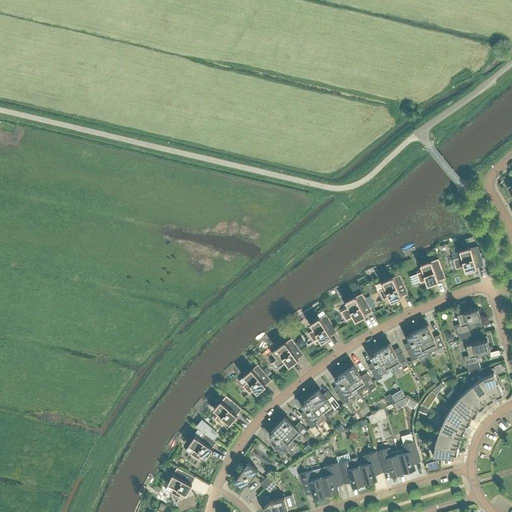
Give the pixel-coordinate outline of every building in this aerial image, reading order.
[(459,250),(461,256),(453,258),(449,260),(452,269),(456,268),(469,264),(470,268),(483,265),(479,251),(472,253),(471,247),(459,250)] [(433,260),(420,264),(422,270),(416,272),(411,275),(414,284),(420,282),(430,278),(432,282),(439,279),(445,277),(438,258),(433,260)] [(400,274),(382,281),(385,287),(379,290),(383,299),(393,294),(395,298),(408,293),(408,292),(400,274)] [(348,307),(341,311),(346,320),(357,313),(359,317),(366,313),(372,310),(362,292),(345,301),(348,307)] [(478,307),(457,313),(461,324),(455,325),(459,339),(471,336),(467,323),(481,319),(478,307)] [(308,332),(313,341),(323,335),(325,338),(337,331),(326,313),(310,323),(313,329),(308,332)] [(428,324),(417,329),(428,352),(445,344),(439,333),(434,336),(428,324)] [(337,333),(341,344),(353,340),(349,329),(337,333)] [(410,333),(407,335),(412,346),(407,349),(412,360),(428,352),(417,329),(409,332),(410,333)] [(271,352),(275,357),(270,360),(276,368),(290,358),(292,362),(304,354),(304,353),(292,337),(271,352)] [(487,338),(467,344),(470,355),(465,357),(469,370),(480,367),(477,354),(490,350),(487,338)] [(390,342),(379,348),(392,371),(408,362),(402,351),(397,354),(390,342)] [(379,348),(372,352),(372,353),(370,355),(376,366),(370,369),(377,380),(382,376),(380,372),(389,366),(392,371),(379,348)] [(310,356),(303,358),(306,369),(313,367),(310,356)] [(258,363),(243,376),(247,381),(243,385),(249,392),(258,385),(260,388),(271,379),(258,363)] [(358,392),(367,385),(370,390),(376,386),(366,372),(361,375),(353,364),(343,370),(358,392)] [(343,370),(336,375),(337,376),(334,378),(341,388),(336,392),(343,402),(358,392),(343,370)] [(470,384),(485,403),(484,401),(487,399),(488,401),(493,397),(478,372),(481,378),(471,385),(470,384)] [(478,372),(493,397),(494,397),(493,395),(496,393),(497,395),(503,392),(494,372),(482,378),(478,372)] [(440,380),(436,373),(430,376),(434,383),(440,380)] [(480,408),(485,403),(470,384),(470,385),(470,386),(461,394),(460,393),(460,394),(477,410),(476,408),(478,406),(480,408)] [(319,388),(309,396),(326,416),(340,404),(332,395),(327,399),(319,388)] [(214,418),(222,424),(229,416),(232,419),(237,413),(238,413),(242,408),(226,394),(214,409),(218,413),(214,418)] [(473,415),(477,410),(460,394),(461,395),(452,405),(451,404),(470,418),(471,418),(469,416),(471,414),(473,415)] [(309,396),(303,401),(303,402),(301,404),(309,414),(304,417),(312,427),(326,416),(309,396)] [(426,413),(429,407),(421,404),(419,410),(426,413)] [(444,415),(465,427),(463,426),(465,423),(467,424),(470,418),(451,404),(452,405),(445,416),(444,415)] [(438,427),(438,428),(461,436),(459,435),(460,432),(462,433),(465,427),(444,415),(444,416),(445,416),(440,428),(438,427)] [(285,416),(276,424),(295,442),(292,438),(299,431),(303,434),(308,429),(299,421),(295,425),(285,416)] [(276,424),(270,431),(271,431),(269,434),(278,442),(274,447),(283,455),(295,442),(276,424)] [(429,439),(458,446),(455,445),(456,442),(459,443),(461,436),(438,428),(439,428),(436,441),(429,439)] [(426,445),(422,431),(416,433),(421,447),(426,445)] [(195,435),(189,445),(194,448),(190,453),(199,459),(205,450),(209,452),(213,446),(217,441),(216,440),(217,440),(205,432),(200,438),(195,435)] [(403,448),(397,450),(403,471),(407,470),(410,472),(412,469),(416,467),(414,462),(421,460),(415,439),(402,443),(403,448)] [(435,441),(433,454),(453,457),(454,452),(456,453),(458,446),(429,439),(429,440),(435,441)] [(389,447),(377,450),(382,471),(389,469),(391,475),(394,474),(398,476),(400,472),(403,471),(397,450),(391,452),(389,447)] [(366,462),(359,464),(365,482),(377,479),(376,473),(382,471),(377,450),(363,454),(366,462)] [(351,458),(338,462),(344,482),(350,480),(352,486),(365,482),(359,464),(353,466),(351,458)] [(248,462),(235,480),(242,485),(249,481),(258,469),(248,462)] [(320,471),(320,472),(326,494),(339,490),(337,484),(344,482),(338,462),(325,466),(319,468),(320,471)] [(179,497),(185,487),(188,489),(195,476),(177,466),(168,483),(173,486),(170,492),(179,497)] [(314,497),(326,494),(320,472),(314,473),(312,469),(300,473),(306,493),(312,492),(314,497)] [(260,483),(265,487),(273,478),(269,474),(260,483)] [(278,482),(273,478),(265,487),(270,491),(278,482)] [(285,496),(271,500),(264,506),(265,511),(272,511),(288,507),(285,496)]
